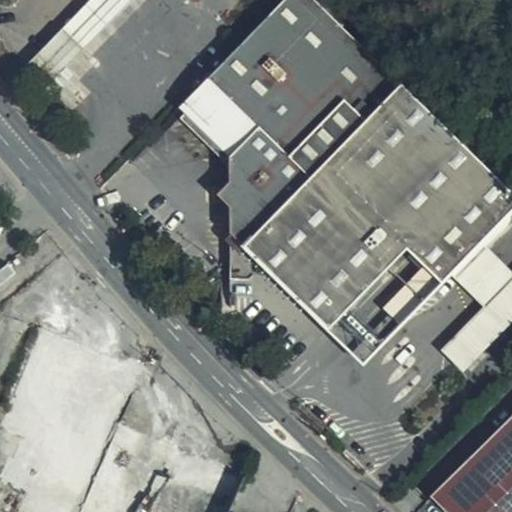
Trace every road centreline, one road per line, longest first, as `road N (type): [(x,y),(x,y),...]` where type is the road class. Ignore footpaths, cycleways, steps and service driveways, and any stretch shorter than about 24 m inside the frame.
road 1 (unclassified): [(0,133),(61,207),(361,511)]
road 2 (unknown): [(110,256),(22,332),(0,382)]
